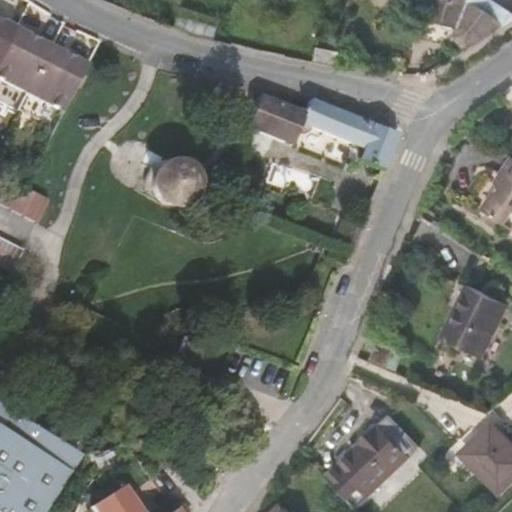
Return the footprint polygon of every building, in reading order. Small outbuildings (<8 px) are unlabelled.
[(435,0),(431,16),(443,20),(440,28),(455,33),(428,51),(439,71),(511,22),(511,18),(502,11),(499,19),(480,27),(466,27),(462,24),(469,0),(435,0)] [(499,19),(502,11),(489,0),(469,0),(462,24),(466,27),(480,27),(499,19)] [(0,20),(0,79),(63,112),(87,66),(0,20)] [(264,97),(251,129),(295,147),(300,134),(312,129),(363,150),(359,162),(385,172),(398,135),(377,127),(346,114),(309,105),(305,114),(264,97)] [(507,176),(484,210),(505,224),(511,213),(511,160),(503,173),(507,176)] [(165,165),(160,169),(156,174),(154,180),(153,186),(155,193),(158,200),(164,204),(169,207),(175,208),(179,207),(184,206),(189,203),(193,199),(196,195),(197,189),(198,184),(195,176),(192,171),(187,167),(182,164),(178,163),(171,164),(165,165)] [(0,193),(0,206),(35,225),(48,201),(23,188),(7,180),(0,193)] [(0,240),(0,268),(10,273),(21,252),(0,240)] [(511,307),(471,288),(444,341),(485,361),(511,307)] [(401,350),(381,342),(374,360),(394,368),(401,350)] [(0,408),(0,511),(44,511),(78,460),(0,408)] [(394,417),(342,466),(371,497),(423,448),(394,417)] [(511,447),(493,428),(462,458),(500,497),(511,485),(511,447)] [(143,511),(126,487),(118,494),(115,489),(100,499),(102,504),(93,509),(95,511),(143,511)]
